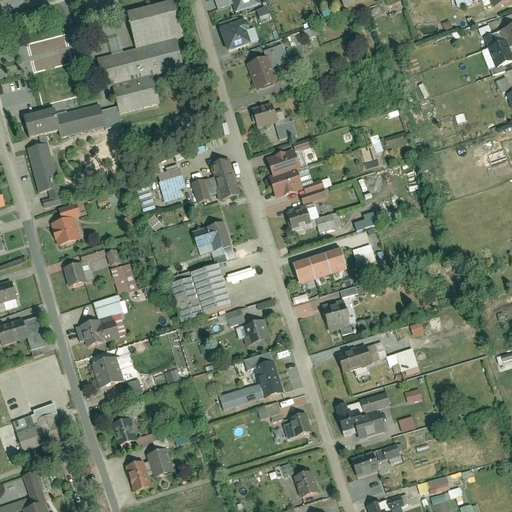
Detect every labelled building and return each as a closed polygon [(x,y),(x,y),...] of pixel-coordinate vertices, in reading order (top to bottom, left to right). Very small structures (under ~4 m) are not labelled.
[(260,0),(233,0),(239,13),(263,4),(260,0)] [(179,1),(125,14),(135,50),(180,39),(187,37),(179,1)] [(267,6),(256,10),(260,22),(271,18),(267,6)] [(247,21),(223,29),(232,54),(254,44),(247,21)] [(479,30),(481,35),(491,31),(489,26),(479,30)] [(511,27),(503,31),(511,48),(511,27)] [(187,67),(180,39),(135,50),(97,59),(102,78),(105,89),(113,87),(117,108),(119,118),(163,106),(156,75),(187,67)] [(270,56),(249,64),(259,91),(281,83),(270,56)] [(496,82),(500,94),(511,89),(506,78),(496,82)] [(274,103),(254,109),(260,129),(281,123),(274,103)] [(103,105),(55,116),(58,133),(60,140),(109,130),(104,110),(103,105)] [(117,108),(104,110),(109,130),(122,127),(119,118),(117,108)] [(55,116),(53,110),(21,117),(28,141),(39,138),(41,146),(48,145),(46,136),(58,133),(55,116)] [(279,140),(297,137),(294,122),(276,125),(279,140)] [(371,138),(376,154),(383,151),(377,136),(371,138)] [(41,146),(27,149),(39,195),(47,193),(49,200),(41,202),(43,210),(62,205),(48,145),(41,146)] [(297,149),(269,159),(275,178),(303,170),(297,149)] [(244,195),(232,160),(212,166),(216,179),(208,181),(207,179),(194,183),(201,203),(213,199),(212,196),(219,193),(222,202),(244,195)] [(184,190),(178,170),(156,177),(164,204),(181,199),(179,192),(184,190)] [(301,172),(273,181),(278,199),(307,190),(301,172)] [(62,223),(51,226),(58,249),(79,243),(73,221),(79,219),(75,206),(58,211),(62,223)] [(309,208),(289,214),(294,229),(314,223),(309,208)] [(388,222),(402,218),(400,210),(386,215),(388,222)] [(354,224),(356,232),(377,226),(373,213),(363,216),(364,221),(354,224)] [(154,216),(147,222),(156,231),(162,226),(154,216)] [(127,218),(121,226),(135,235),(138,230),(134,227),(136,224),(127,218)] [(231,248),(223,225),(191,235),(196,251),(210,247),(212,254),(231,248)] [(372,246),(353,249),(357,266),(375,262),(372,246)] [(110,253),(115,266),(122,263),(117,250),(110,253)] [(343,250),(328,255),(335,275),(350,270),(343,250)] [(80,258),(82,263),(105,256),(104,251),(80,258)] [(328,255),(312,260),(319,280),(335,275),(328,255)] [(312,260),(296,265),(304,286),(319,280),(312,260)] [(131,264),(111,269),(118,296),(138,291),(131,264)] [(79,265),(62,270),(68,289),(85,284),(79,265)] [(230,310),(217,267),(167,282),(180,324),(230,310)] [(230,283),(256,278),(254,269),(228,275),(230,283)] [(0,305),(18,301),(13,284),(0,287),(0,305)] [(342,300),(358,295),(356,287),(340,292),(342,300)] [(238,296),(241,305),(264,298),(261,289),(238,296)] [(294,304),(308,302),(308,296),(293,298),(294,304)] [(324,300),(336,299),(336,296),(323,297),(323,301),(316,301),(317,306),(325,306),(324,300)] [(97,323),(79,329),(86,351),(118,341),(126,338),(120,316),(122,315),(117,298),(92,306),(97,323)] [(347,299),(324,306),(332,332),(354,325),(347,299)] [(244,325),(240,312),(225,316),(229,329),(244,325)] [(25,323),(0,329),(0,337),(3,347),(29,340),(25,323)] [(269,342),(263,323),(240,330),(246,348),(269,342)] [(413,337),(424,334),(422,323),(410,326),(413,337)] [(368,346),(340,356),(345,373),(375,364),(368,346)] [(413,349),(386,357),(389,368),(401,364),(405,378),(420,373),(413,349)] [(282,395),(273,364),(271,364),(268,354),(241,362),(245,374),(252,371),(257,387),(217,400),(221,413),(282,395)] [(115,359),(90,367),(98,391),(123,383),(115,359)] [(392,367),(395,374),(401,372),(399,365),(392,367)] [(166,373),(168,383),(181,380),(179,370),(166,373)] [(139,381),(123,384),(126,397),(142,394),(139,381)] [(405,393),(408,405),(423,401),(420,390),(405,393)] [(362,442),(388,432),(382,411),(393,407),(388,392),(337,407),(346,435),(360,431),(362,442)] [(285,410),(308,405),(306,396),(283,401),(285,410)] [(34,418),(14,425),(24,455),(63,441),(55,417),(49,403),(31,409),(34,418)] [(271,418),(272,424),(284,420),(279,403),(257,409),(261,421),(271,418)] [(310,436),(305,416),(286,421),(288,426),(282,428),(286,442),(310,436)] [(401,433),(416,430),(413,418),(399,420),(401,433)] [(129,421),(110,428),(118,450),(137,443),(129,421)] [(150,461),(146,464),(150,478),(156,476),(158,481),(177,474),(168,450),(149,456),(150,461)] [(376,453),(353,460),(359,477),(382,471),(376,453)] [(145,461),(128,467),(137,494),(154,489),(150,478),(146,464),(145,461)] [(292,465),(281,468),(284,477),(295,474),(292,465)] [(0,511),(48,511),(36,474),(23,479),(30,501),(0,510),(0,511)] [(317,494),(311,474),(292,480),(298,500),(317,494)] [(420,497),(450,489),(447,477),(417,485),(420,497)] [(460,488),(448,492),(451,500),(462,496),(460,488)] [(433,505),(446,502),(444,495),(431,498),(433,505)] [(384,511),(381,503),(369,507),(370,511),(384,511)]
